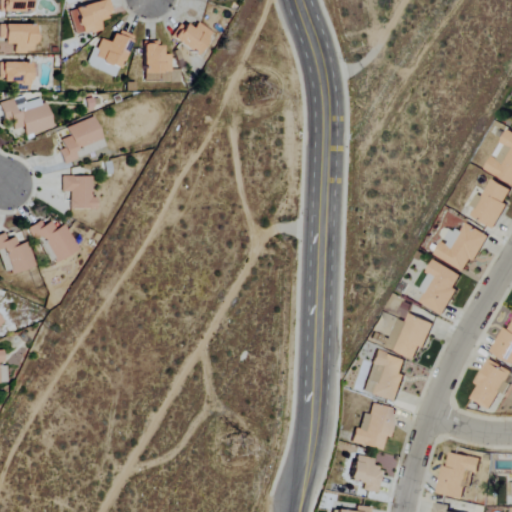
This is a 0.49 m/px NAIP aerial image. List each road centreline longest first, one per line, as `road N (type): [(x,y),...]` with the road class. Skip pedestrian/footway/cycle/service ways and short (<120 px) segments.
road 1 (tertiary): [(296,511),(314,418),(325,123),(318,55),(299,0)]
road 2 (residential): [(405,511),(428,416),(460,336),(511,249)]
